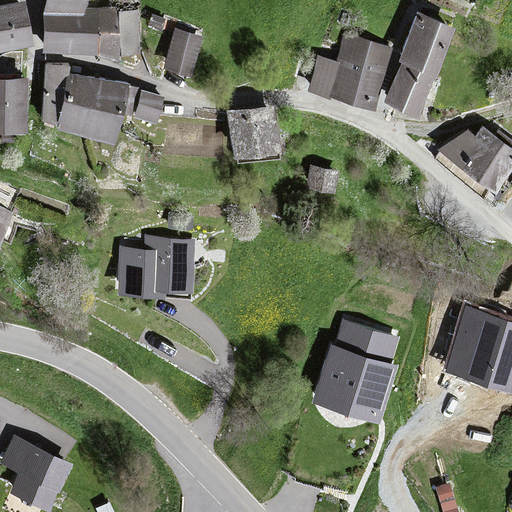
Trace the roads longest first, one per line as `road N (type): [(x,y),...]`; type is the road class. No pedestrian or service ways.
road 1 (residential): [(29,0),(35,57),(194,101),(316,105),(383,132),(511,234)]
road 2 (tertiary): [(0,333),(73,359),(137,398),(249,511)]
road 3 (track): [(383,132),(438,127),(511,105)]
